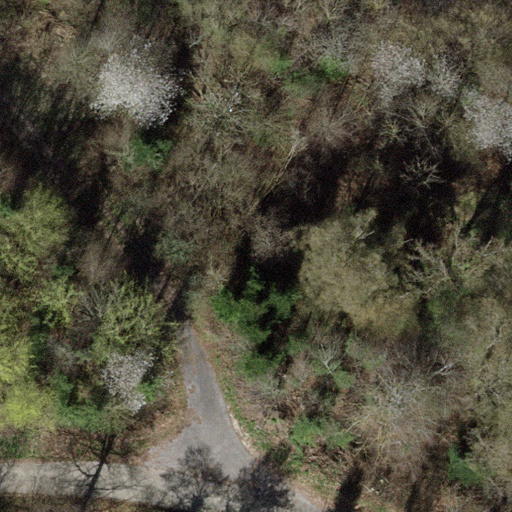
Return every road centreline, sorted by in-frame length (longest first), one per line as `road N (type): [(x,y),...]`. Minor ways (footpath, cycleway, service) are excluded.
road 1 (track): [(511,226),(370,204),(107,109),(17,109),(0,101)]
road 2 (track): [(17,109),(194,362),(222,501)]
road 3 (unclassified): [(257,511),(114,481),(0,476)]
